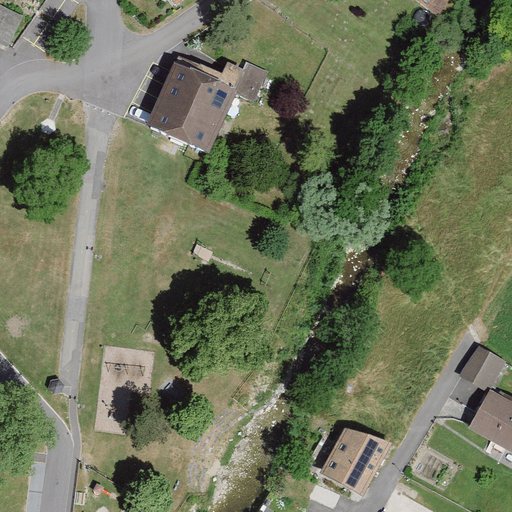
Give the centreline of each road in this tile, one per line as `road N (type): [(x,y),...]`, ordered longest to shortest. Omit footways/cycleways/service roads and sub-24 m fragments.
road 1 (residential): [(68,383),(104,76)]
road 2 (residential): [(472,335),(370,511)]
road 3 (unclassified): [(104,76),(227,0)]
